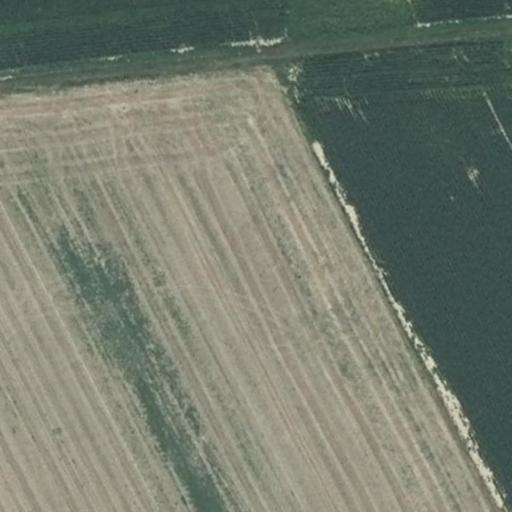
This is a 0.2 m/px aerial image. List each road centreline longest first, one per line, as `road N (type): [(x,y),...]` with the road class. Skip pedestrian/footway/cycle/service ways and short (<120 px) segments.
road 1 (track): [(0,87),(287,53)]
road 2 (track): [(287,53),(511,28)]
